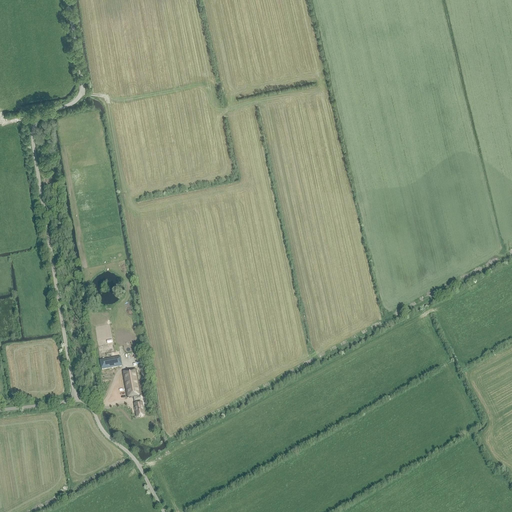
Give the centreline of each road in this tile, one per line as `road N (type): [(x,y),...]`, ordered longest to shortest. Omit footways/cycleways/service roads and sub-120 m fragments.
road 1 (unclassified): [(75,400),(32,142),(39,117),(71,104),(82,89),(68,0)]
road 2 (unclassified): [(163,511),(133,458),(87,403),(75,400)]
